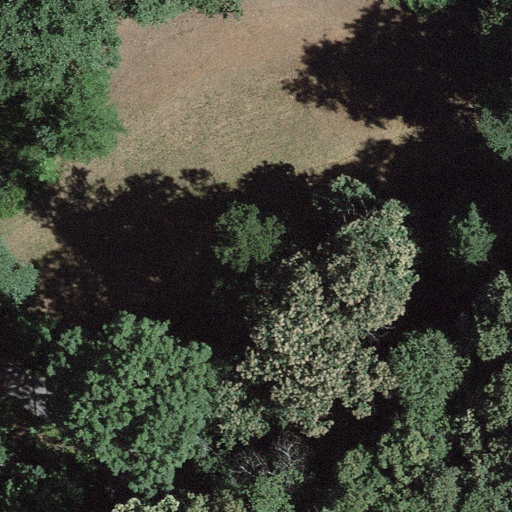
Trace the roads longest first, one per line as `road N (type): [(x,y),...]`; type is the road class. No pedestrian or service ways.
road 1 (unclassified): [(147,463),(324,369),(511,248)]
road 2 (residential): [(0,370),(79,402),(147,463)]
